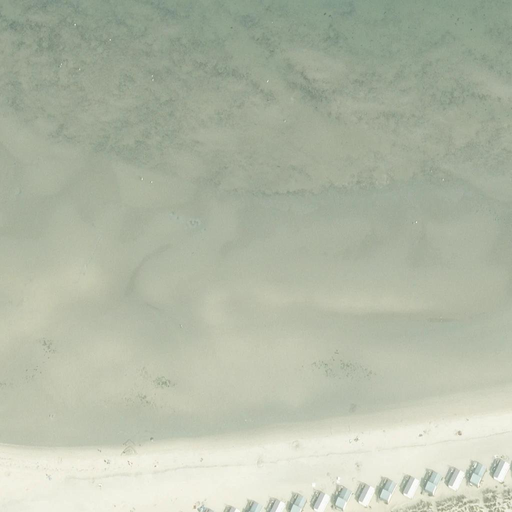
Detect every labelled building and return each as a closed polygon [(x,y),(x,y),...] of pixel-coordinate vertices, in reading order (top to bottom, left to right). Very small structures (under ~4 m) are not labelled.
[(502,464),(494,480),(502,484),(510,468),(502,464)] [(478,467),(470,485),(477,489),(486,471),(478,467)] [(456,472),(449,488),(456,492),(464,476),(456,472)] [(433,475),(424,493),(432,497),(441,479),(433,475)] [(411,480),(403,496),(411,500),(419,484),(411,480)] [(388,483),(380,501),(387,505),(396,487),(388,483)] [(366,488),(358,504),(366,508),(374,492),(366,488)] [(344,491),(335,509),(341,511),(342,511),(351,495),(344,491)] [(322,496),(314,511),(323,511),(330,500),(322,496)] [(301,511),(307,502),(299,498),(291,511),(301,511)] [(277,503),(272,511),(282,511),(285,507),(277,503)]
